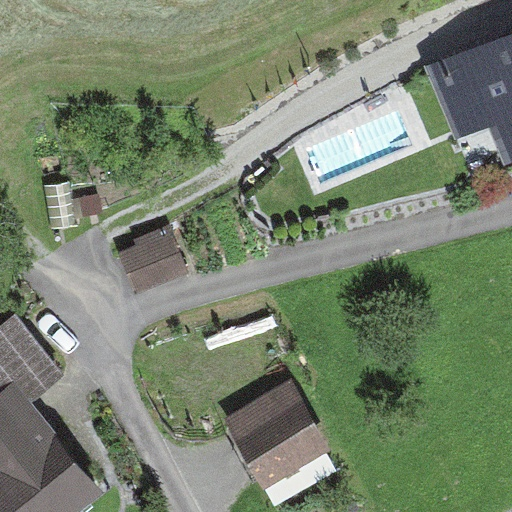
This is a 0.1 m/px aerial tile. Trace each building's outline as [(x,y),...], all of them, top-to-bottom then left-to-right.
[(511,44),(459,68),(499,158),(511,152),(511,44)] [(170,220),(120,249),(145,292),(195,263),(170,220)] [(15,311),(0,323),(0,490),(20,511),(69,511),(103,485),(31,397),(64,370),(15,311)] [(283,381),(224,416),(271,494),(330,459),(283,381)] [(0,511),(20,511),(0,490),(0,511)]
